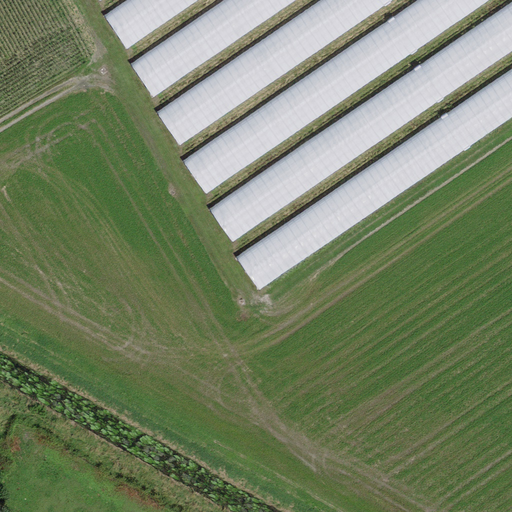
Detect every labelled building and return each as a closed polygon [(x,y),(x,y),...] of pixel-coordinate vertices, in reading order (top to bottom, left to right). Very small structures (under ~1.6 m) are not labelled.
[(200,0),(129,0),(105,17),(127,49),(200,0)] [(293,0),(222,0),(129,63),(152,96),(293,0)] [(392,0),(321,0),(156,112),(179,145),(392,0)] [(488,0),(417,0),(183,160),(205,193),(488,0)] [(511,51),(511,3),(210,209),(232,242),(511,51)] [(511,118),(511,69),(237,257),(260,290),(511,118)]
